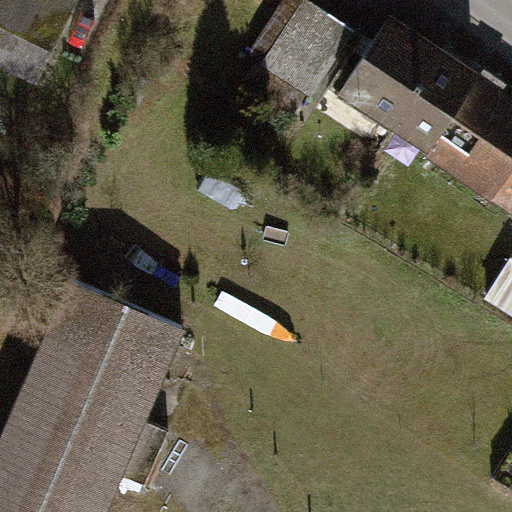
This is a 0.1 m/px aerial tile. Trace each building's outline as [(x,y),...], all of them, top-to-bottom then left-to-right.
[(76,0),(0,0),(0,57),(38,76),(76,0)] [(355,21),(317,0),(291,0),(246,79),(303,111),(355,21)] [(406,135),(458,59),(395,15),(343,91),(406,135)] [(511,95),(458,59),(406,135),(511,207),(511,95)] [(511,306),(511,267),(495,297),(511,306)] [(100,511),(174,326),(57,279),(0,422),(0,511),(100,511)]
